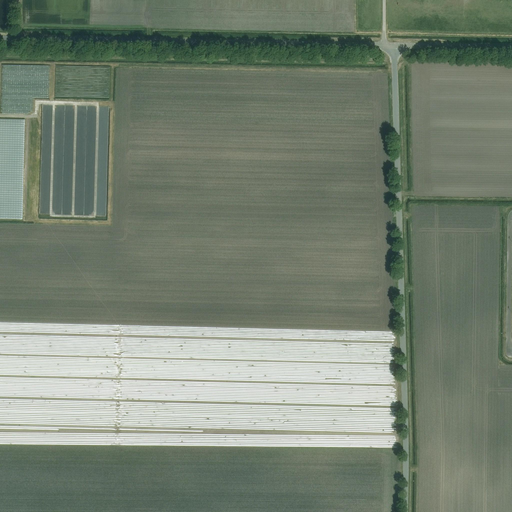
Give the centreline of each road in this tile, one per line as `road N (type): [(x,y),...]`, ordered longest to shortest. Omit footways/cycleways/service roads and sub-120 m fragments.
road 1 (unclassified): [(402,511),(393,45)]
road 2 (tertiary): [(383,45),(17,38)]
